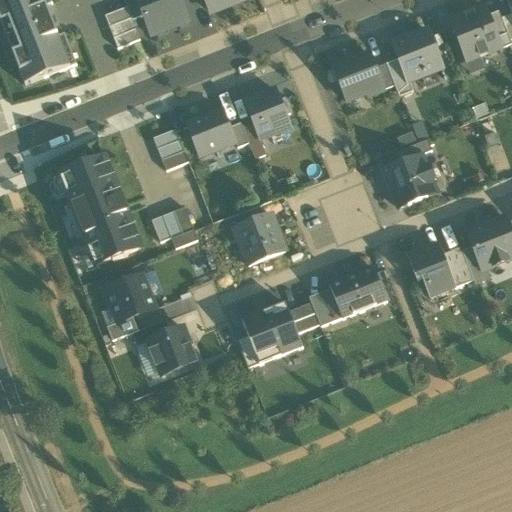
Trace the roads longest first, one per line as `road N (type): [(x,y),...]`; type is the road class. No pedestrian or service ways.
road 1 (residential): [(0,144),(288,33)]
road 2 (residential): [(288,33),(366,243)]
road 3 (residential): [(211,305),(366,243)]
road 4 (residential): [(366,243),(511,187)]
road 5 (secondary): [(0,383),(51,511)]
